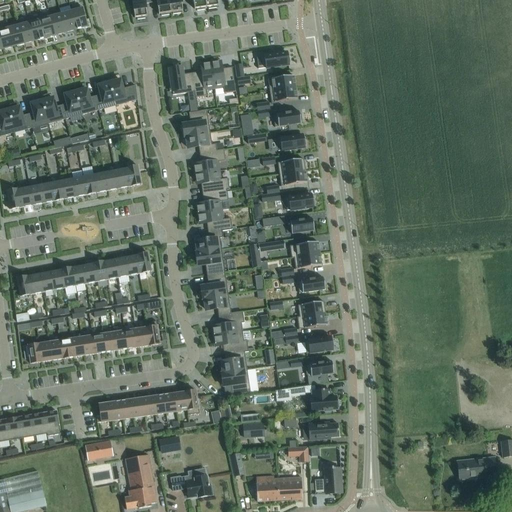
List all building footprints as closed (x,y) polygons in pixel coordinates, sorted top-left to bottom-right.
[(151,3),(150,0),(131,0),(134,18),(136,18),(137,20),(145,19),(145,17),(147,16),(145,4),(151,3)] [(170,13),(168,0),(150,0),(151,3),(157,2),(159,15),(161,14),(161,16),(169,15),(169,13),(170,13)] [(168,0),(170,13),(172,13),(172,15),(176,14),(181,14),(180,11),(182,11),(180,0),(168,0)] [(206,8),(204,0),(192,0),(194,9),(196,9),(196,11),(205,10),(204,8),(206,8)] [(217,0),(204,0),(206,8),(208,7),(208,9),(216,8),(216,6),(218,6),(217,0)] [(70,9),(71,12),(76,30),(86,27),(81,6),(70,9)] [(76,30),(71,12),(60,15),(65,33),(76,30)] [(65,33),(60,15),(50,18),(55,36),(65,33)] [(44,38),(39,20),(39,18),(28,20),(29,23),(34,41),(44,38)] [(55,36),(50,18),(39,20),(44,38),(55,36)] [(34,41),(29,23),(19,26),(23,44),(34,41)] [(23,44),(19,26),(8,29),(13,47),(23,44)] [(13,47),(8,29),(0,31),(0,39),(3,50),(13,47)] [(290,63),(289,55),(287,55),(286,53),(256,57),(258,69),(288,65),(288,63),(290,63)] [(235,92),(232,68),(221,69),(220,62),(218,63),(218,62),(215,63),(212,63),(212,64),(210,64),(214,89),(223,87),(224,94),(235,92)] [(214,89),(210,64),(209,64),(203,64),(203,65),(200,65),(201,72),(192,74),(194,92),(194,93),(195,98),(206,96),(205,90),(214,89)] [(243,77),(241,65),(235,66),(237,78),(243,77)] [(194,92),(192,74),(182,75),(181,68),(179,68),(171,69),(169,70),(169,73),(169,77),(170,77),(171,83),(168,84),(169,92),(172,92),(172,96),(194,93),(194,92)] [(295,88),(293,76),(267,80),(269,92),(295,88)] [(250,84),(249,77),(236,79),(237,86),(250,84)] [(137,100),(135,86),(122,89),(120,80),(109,83),(115,106),(137,100)] [(115,106),(109,83),(98,86),(100,95),(94,97),(98,111),(115,106)] [(297,100),(295,88),(269,92),(271,103),(297,100)] [(98,111),(94,97),(89,98),(86,89),(75,92),(81,115),(98,111)] [(81,115),(75,92),(64,95),(67,104),(61,106),(65,120),(81,115)] [(65,120),(61,106),(55,107),(53,99),(42,101),(48,124),(65,120)] [(48,124),(42,101),(31,104),(33,113),(27,115),(31,129),(48,124)] [(269,110),(268,103),(256,105),(257,112),(269,110)] [(31,129),(27,115),(21,116),(19,108),(8,111),(14,133),(31,129)] [(270,117),(269,110),(257,112),(258,119),(270,117)] [(0,137),(14,133),(8,111),(0,112),(0,137)] [(186,137),(210,134),(206,111),(188,113),(190,124),(182,125),(183,127),(182,127),(183,135),(184,135),(184,138),(186,137)] [(302,122),(301,114),(299,114),(298,112),(273,116),(274,128),(300,124),(300,122),(302,122)] [(250,115),(240,117),(243,137),(253,135),(250,115)] [(211,145),(210,134),(186,137),(186,139),(187,147),(188,149),(198,147),(199,154),(216,151),(215,144),(211,145)] [(266,141),(265,135),(246,138),(247,144),(266,141)] [(305,145),(304,137),(302,138),(302,135),(276,139),(278,151),(304,148),(303,146),(305,145)] [(223,150),(216,151),(199,154),(201,164),(194,165),(194,167),(193,167),(194,173),(195,173),(195,174),(218,171),(217,162),(225,161),(223,150)] [(274,158),(261,160),(262,166),(275,165),(274,158)] [(305,171),(303,160),(277,163),(279,175),(305,171)] [(137,167),(125,169),(129,187),(141,185),(137,167)] [(129,187),(125,169),(114,171),(118,190),(129,187)] [(118,190),(114,171),(104,173),(107,192),(118,190)] [(220,180),(218,171),(195,174),(195,176),(196,182),(196,184),(200,184),(202,194),(226,190),(226,191),(229,190),(228,179),(220,180)] [(306,183),(305,171),(279,175),(280,187),(306,183)] [(107,192),(104,173),(93,175),(97,194),(107,192)] [(97,194),(93,175),(83,177),(86,196),(97,194)] [(86,196),(83,177),(72,179),(75,198),(86,196)] [(75,198),(72,179),(61,181),(65,200),(75,198)] [(65,200),(61,181),(51,183),(54,202),(65,200)] [(54,202),(51,183),(40,185),(44,204),(54,202)] [(44,204),(40,185),(29,187),(33,206),(44,204)] [(33,206),(29,187),(19,189),(22,208),(33,206)] [(279,193),(278,187),(265,188),(266,195),(279,193)] [(22,208),(19,189),(6,192),(10,210),(22,208)] [(228,210),(227,201),(228,201),(226,191),(226,190),(202,194),(203,204),(196,205),(197,207),(196,207),(197,213),(198,213),(198,214),(221,211),(228,210)] [(280,200),(279,193),(266,195),(266,196),(261,196),(261,203),(280,200)] [(314,205),(313,197),(311,197),(311,195),(285,199),(286,211),(312,207),(312,205),(314,205)] [(222,220),(221,211),(198,214),(198,216),(198,222),(199,222),(199,224),(206,223),(208,233),(222,231),(222,232),(232,230),(230,219),(222,220)] [(285,225),(283,217),(262,220),(263,228),(285,225)] [(313,231),(312,219),(289,222),(291,235),(313,231)] [(223,238),(222,232),(222,231),(208,233),(209,240),(196,242),(196,244),(195,244),(197,251),(197,253),(221,250),(219,238),(223,238)] [(287,249),(286,241),(257,245),(259,253),(287,249)] [(319,254),(317,242),(289,247),(291,259),(293,258),(319,254)] [(224,273),(221,250),(197,253),(195,253),(196,256),(195,256),(196,264),(197,264),(197,266),(205,265),(206,276),(224,273)] [(147,254),(135,256),(139,274),(151,272),(147,254)] [(321,266),(319,254),(293,258),(294,260),(295,270),(321,266)] [(139,274),(135,256),(125,258),(128,276),(139,274)] [(128,276),(125,258),(114,260),(117,279),(128,276)] [(117,279),(114,260),(103,262),(107,281),(117,279)] [(252,269),(260,267),(259,260),(251,261),(252,269)] [(107,281),(103,262),(93,264),(96,283),(107,281)] [(96,283),(93,264),(82,266),(86,285),(96,283)] [(86,285),(82,266),(71,268),(75,287),(86,285)] [(75,287),(71,268),(61,270),(64,289),(75,287)] [(293,269),(280,271),(281,278),(294,276),(293,269)] [(64,289),(61,270),(50,272),(54,291),(64,289)] [(54,291),(50,272),(39,274),(43,293),(54,291)] [(228,296),(224,273),(206,276),(208,286),(200,287),(201,290),(200,290),(201,298),(202,298),(202,300),(204,300),(204,299),(228,296)] [(43,293),(39,274),(29,276),(32,295),(43,293)] [(32,295),(29,276),(16,279),(20,297),(32,295)] [(295,283),(294,276),(281,278),(282,285),(295,283)] [(324,290),(323,278),(297,282),(298,294),(324,290)] [(230,314),(228,296),(204,299),(204,300),(204,301),(205,309),(206,311),(217,309),(218,316),(230,314)] [(283,309),(282,302),(269,304),(270,311),(283,309)] [(325,314),(323,302),(297,306),(299,317),(299,318),(325,314)] [(242,312),(230,314),(218,316),(219,326),(212,327),(213,329),(212,329),(213,335),(214,335),(214,337),(245,332),(242,332),(241,324),(244,323),(242,312)] [(327,326),(325,314),(299,318),(299,317),(296,318),(298,330),(327,326)] [(145,324),(145,328),(146,328),(148,347),(160,345),(156,322),(145,324)] [(124,331),(125,331),(124,327),(112,328),(113,333),(114,333),(116,351),(127,350),(124,331)] [(146,328),(145,328),(135,330),(138,348),(148,347),(146,328)] [(135,330),(125,331),(124,331),(127,350),(138,348),(135,330)] [(297,336),(296,330),(283,331),(284,338),(297,336)] [(245,332),(214,337),(214,338),(214,344),(215,344),(215,347),(222,346),(224,355),(244,352),(244,353),(248,352),(246,341),(243,341),(242,333),(245,332)] [(114,333),(113,333),(103,335),(106,353),(116,351),(114,333)] [(106,353),(103,335),(92,336),(95,355),(106,353)] [(95,355),(92,336),(82,338),(84,356),(95,355)] [(298,343),(297,336),(284,338),(285,345),(298,343)] [(84,356),(82,338),(71,340),(74,358),(84,356)] [(333,348),(332,339),(330,340),(330,338),(304,341),(306,354),(316,352),(332,350),(331,348),(333,348)] [(74,358),(71,340),(60,341),(63,360),(74,358)] [(63,360),(60,341),(49,343),(52,361),(63,360)] [(52,361),(49,343),(39,344),(42,363),(52,361)] [(42,363),(39,344),(27,346),(22,347),(24,360),(29,359),(30,365),(42,363)] [(247,371),(244,353),(244,352),(224,355),(224,362),(221,362),(221,364),(222,372),(223,372),(223,374),(247,371)] [(302,360),(289,362),(290,368),(303,367),(302,360)] [(331,362),(305,365),(307,378),(308,385),(308,387),(328,383),(328,381),(327,375),(333,374),(331,362)] [(250,394),(247,371),(223,374),(221,374),(221,376),(221,377),(222,384),(223,387),(230,386),(232,396),(250,394)] [(276,395),(276,398),(277,401),(290,400),(290,397),(304,396),(304,394),(303,388),(279,391),(276,391),(276,395)] [(199,414),(195,391),(184,393),(187,411),(186,411),(187,416),(199,414)] [(336,403),(335,397),(330,397),(330,396),(329,392),(329,391),(323,391),(321,391),(317,392),(311,392),(312,399),(310,399),(311,412),(323,411),(323,412),(331,412),(331,411),(336,410),(336,408),(338,408),(338,403),(336,403)] [(187,411),(184,393),(173,394),(176,413),(186,411),(187,411)] [(176,413),(173,394),(163,396),(165,414),(176,413)] [(165,414),(163,396),(152,397),(155,416),(165,414)] [(155,416),(152,397),(141,399),(144,417),(155,416)] [(144,417),(141,399),(131,400),(133,419),(144,417)] [(133,419),(131,400),(120,402),(123,420),(133,419)] [(123,420),(120,402),(109,403),(112,422),(123,420)] [(112,422),(109,403),(98,405),(100,416),(101,423),(112,422)] [(228,407),(220,408),(223,421),(231,420),(228,407)] [(60,435),(56,412),(43,414),(47,434),(46,435),(47,437),(60,435)] [(43,414),(31,416),(34,437),(46,435),(47,434),(43,414)] [(34,437),(31,416),(18,418),(22,439),(34,437)] [(22,439),(18,418),(6,420),(9,441),(22,439)] [(296,427),(295,419),(283,420),(284,428),(296,427)] [(0,442),(9,441),(6,420),(0,421),(0,442)] [(338,437),(337,424),(322,425),(322,424),(308,425),(309,441),(330,439),(330,438),(338,437)] [(263,425),(243,426),(244,439),(253,438),(253,437),(264,436),(263,425)] [(170,438),(159,440),(162,454),(172,452),(170,438)] [(511,440),(500,442),(502,458),(511,457),(511,440)] [(113,457),(110,442),(84,447),(87,461),(94,460),(106,458),(113,457)] [(299,457),(299,463),(308,462),(307,448),(288,449),(288,453),(296,453),(296,457),(299,457)] [(239,455),(230,456),(234,477),(243,475),(239,455)] [(157,503),(148,456),(124,460),(130,491),(128,491),(129,497),(124,498),(126,510),(138,508),(138,509),(150,507),(150,504),(157,503)] [(493,458),(457,462),(459,480),(495,476),(493,458)] [(324,480),(314,481),(315,493),(315,494),(325,493),(325,495),(342,494),(342,493),(341,493),(340,479),(340,478),(341,478),(340,469),(332,469),(332,468),(331,468),(331,469),(324,470),(324,480)] [(0,494),(6,493),(10,511),(23,511),(46,506),(37,472),(0,481),(0,494)] [(170,479),(173,492),(182,490),(182,489),(186,489),(188,499),(197,497),(198,498),(212,496),(211,486),(209,486),(208,485),(206,477),(194,479),(194,480),(189,481),(188,476),(180,478),(180,477),(170,479)] [(301,478),(277,479),(273,479),(273,483),(256,484),(256,502),(302,500),(301,478)] [(10,511),(6,493),(0,494),(0,511),(10,511)]
